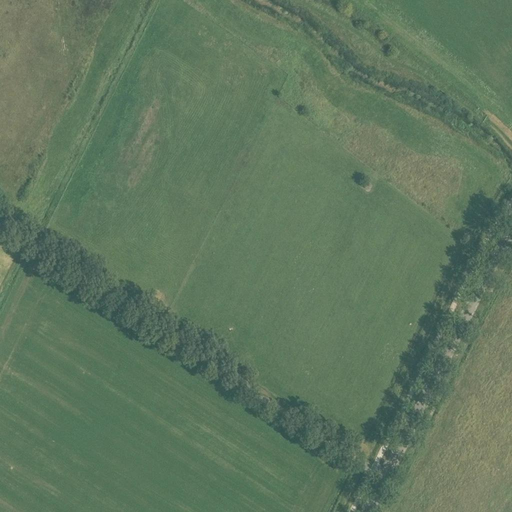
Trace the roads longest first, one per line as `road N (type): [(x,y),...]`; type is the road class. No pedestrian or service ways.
road 1 (unclassified): [(386,478),(0,225)]
road 2 (tertiary): [(386,478),(511,238)]
